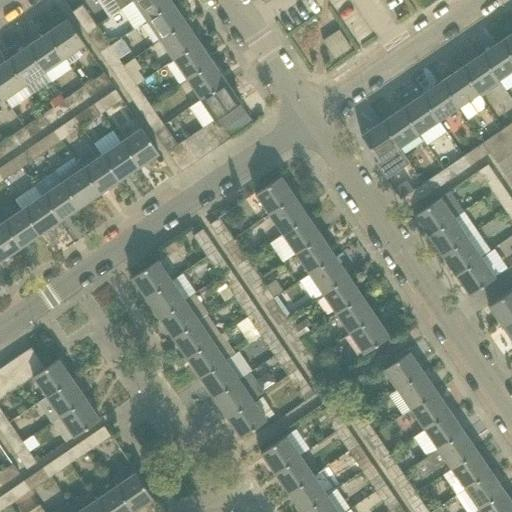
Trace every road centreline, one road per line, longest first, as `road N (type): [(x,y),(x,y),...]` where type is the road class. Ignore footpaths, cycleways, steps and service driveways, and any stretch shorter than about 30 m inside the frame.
road 1 (residential): [(0,330),(313,116)]
road 2 (residential): [(511,408),(313,116)]
road 3 (residential): [(313,116),(485,0)]
road 4 (residential): [(313,116),(233,0)]
